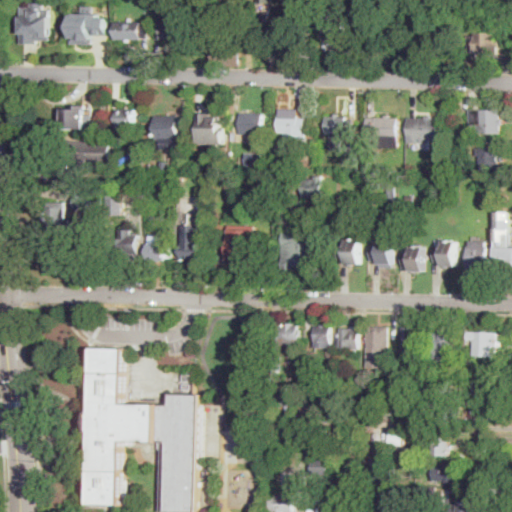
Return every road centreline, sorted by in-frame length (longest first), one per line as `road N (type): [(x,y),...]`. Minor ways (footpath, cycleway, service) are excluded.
road 1 (residential): [(511,82),(0,71)]
road 2 (residential): [(5,295),(511,303)]
road 3 (secondary): [(20,511),(0,241)]
road 4 (residential): [(511,428),(315,422)]
